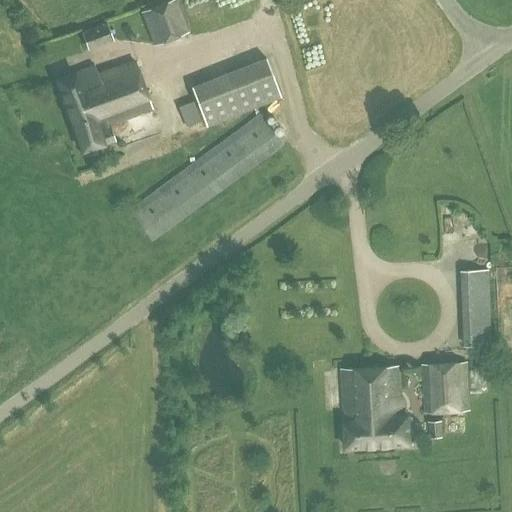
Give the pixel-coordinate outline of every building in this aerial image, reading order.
[(173,0),(140,14),(153,47),(190,32),(177,0),(173,0)] [(81,31),(88,51),(114,41),(106,21),(81,31)] [(179,107),(186,128),(204,121),(206,126),(281,97),(267,59),(192,88),(196,100),(179,107)] [(56,79),(83,152),(116,140),(110,125),(152,109),(134,61),(97,75),(94,66),(56,79)] [(129,210),(152,241),(284,144),(261,114),(129,210)] [(461,270),(464,346),(493,345),(489,269),(461,270)] [(422,363),(424,413),(440,412),(459,411),(469,411),(467,362),(422,363)] [(343,369),(347,447),(410,444),(409,414),(402,414),(400,366),(343,369)] [(430,421),(430,437),(443,437),(443,421),(430,421)]
